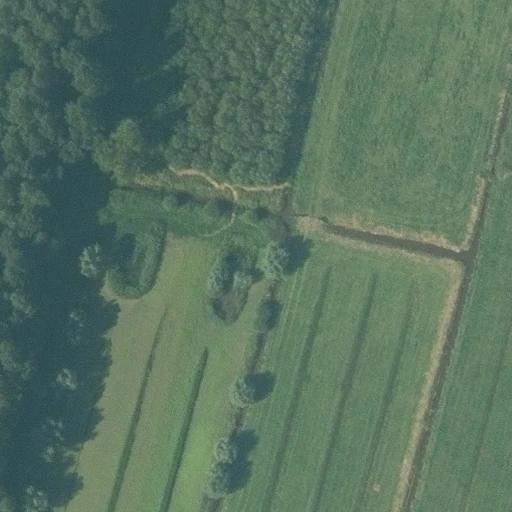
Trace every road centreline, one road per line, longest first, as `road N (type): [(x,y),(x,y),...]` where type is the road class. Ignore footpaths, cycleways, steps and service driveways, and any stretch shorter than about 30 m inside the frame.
road 1 (track): [(1,511),(129,0)]
road 2 (track): [(363,0),(237,511)]
